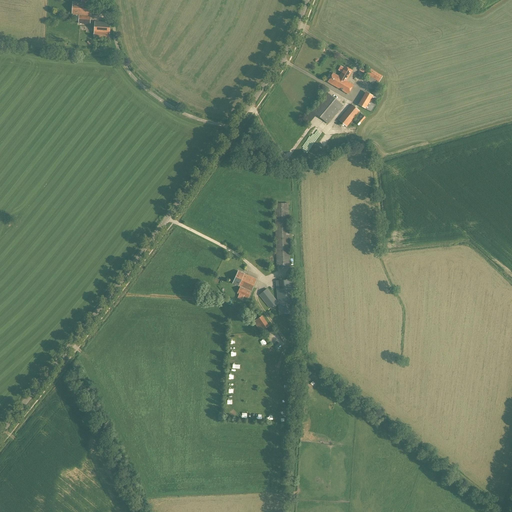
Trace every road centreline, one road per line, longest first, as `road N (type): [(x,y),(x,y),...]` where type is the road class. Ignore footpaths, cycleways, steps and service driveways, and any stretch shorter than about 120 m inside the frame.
road 1 (secondary): [(0,432),(277,65),(306,0)]
road 2 (track): [(289,511),(301,335),(295,195),(291,166),(255,110)]
road 3 (unknown): [(116,46),(134,77),(164,102),(233,126)]
